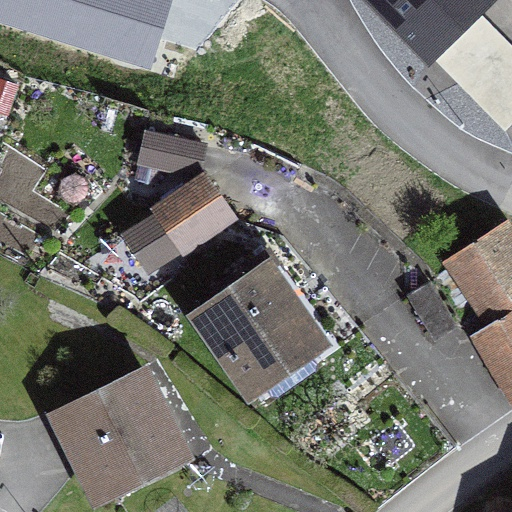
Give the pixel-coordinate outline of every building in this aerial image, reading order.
[(308,49),(208,0),(133,0),(129,9),(111,0),(91,0),(77,31),(268,127),(308,49)] [(511,0),(381,0),(366,15),(459,114),(463,111),(489,137),(511,147),(511,0)] [(146,132),(139,161),(197,175),(204,145),(146,132)] [(202,179),(143,219),(169,257),(228,216),(202,179)] [(478,336),(511,391),(511,247),(503,233),(452,266),(492,326),(478,336)] [(308,350),(318,343),(266,270),(276,263),(268,250),(216,286),(224,297),(200,315),(252,389),(261,383),(270,395),(277,396),(316,369),(317,362),(308,350)] [(434,340),(457,326),(429,281),(406,295),(434,340)] [(100,486),(173,449),(164,430),(173,426),(160,399),(151,404),(140,382),(66,418),(100,486)]
